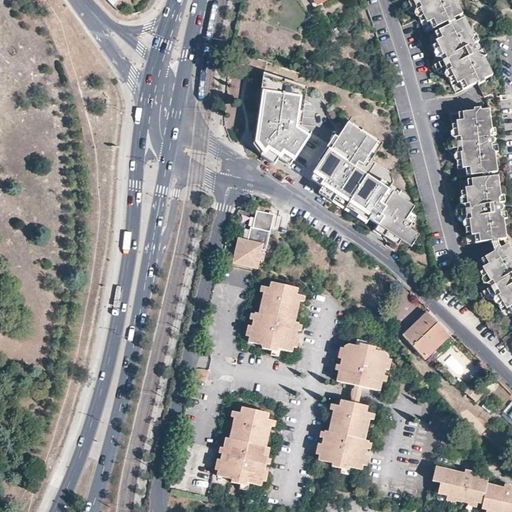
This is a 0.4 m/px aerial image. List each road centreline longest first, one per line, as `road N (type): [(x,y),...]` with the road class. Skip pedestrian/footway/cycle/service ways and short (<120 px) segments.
road 1 (primary): [(150,102),(114,344),(95,417),(55,511)]
road 2 (residential): [(231,180),(158,511)]
road 3 (residential): [(511,381),(386,261),(282,189)]
road 4 (primary): [(93,511),(152,257)]
road 5 (residential): [(80,0),(150,102)]
